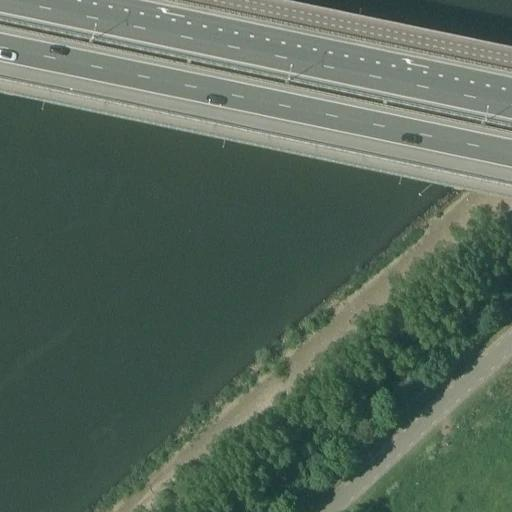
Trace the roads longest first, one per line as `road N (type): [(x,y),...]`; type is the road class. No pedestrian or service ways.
road 1 (trunk): [(0,48),(511,154)]
road 2 (trunk): [(511,106),(2,0)]
road 3 (unclassified): [(511,60),(223,0)]
road 4 (unclassified): [(319,511),(511,341)]
